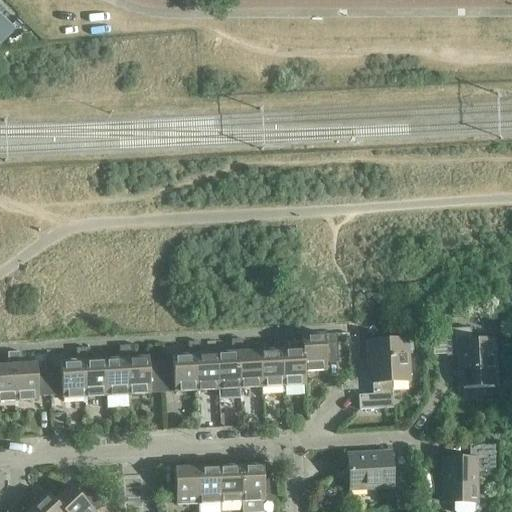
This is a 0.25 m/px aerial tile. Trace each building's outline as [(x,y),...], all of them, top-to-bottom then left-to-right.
[(0,14),(0,37),(11,25),(0,14)] [(462,387),(494,385),(491,339),(471,340),(470,328),(444,329),(446,356),(460,355),(462,387)] [(301,336),(301,349),(302,349),(303,372),(304,372),(326,370),(325,363),(337,362),(336,343),(336,334),(301,336)] [(413,339),(367,341),(369,383),(371,382),(372,394),(358,395),(358,410),(386,408),(384,382),(408,380),(406,340),(413,340),(413,339)] [(187,342),(188,355),(193,355),(195,391),(217,390),(215,354),(200,355),(199,342),(187,342)] [(305,385),(304,372),(303,372),(302,349),(301,349),(286,350),(285,344),(274,344),(274,351),(280,351),(282,386),(305,385)] [(125,359),(131,359),(130,345),(119,346),(119,359),(103,360),(105,396),(127,395),(125,359)] [(231,347),(231,353),(237,353),(239,389),(260,387),(258,351),(243,352),(242,346),(231,347)] [(75,349),(76,362),(82,362),(84,397),(105,396),(103,360),(88,361),(87,348),(75,349)] [(280,351),(274,351),(258,351),(260,387),(282,386),(280,351)] [(13,366),(19,365),(18,352),(7,352),(8,366),(0,366),(0,402),(15,401),(13,366)] [(237,353),(231,353),(215,354),(217,390),(218,399),(239,398),(239,389),(237,353)] [(193,355),(188,355),(171,356),(172,360),(159,361),(161,390),(173,389),(174,392),(195,391),(193,355)] [(147,358),(131,359),(125,359),(127,395),(149,394),(149,391),(161,390),(159,361),(148,362),(147,358)] [(82,362),(76,362),(59,363),(60,367),(47,367),(49,396),(62,395),(62,399),(84,397),(82,362)] [(36,364),(19,365),(13,366),(15,401),(38,400),(37,397),(49,396),(47,367),(36,368),(36,364)] [(494,459),(494,445),(469,445),(469,458),(443,458),(442,502),(476,502),(476,459),(494,459)] [(374,455),(348,456),(348,455),(347,455),(349,490),(392,488),(390,452),(374,453),(374,455)] [(239,466),(240,502),(241,502),(241,511),(262,511),(262,501),(275,500),(274,472),(262,473),(262,465),(239,466)] [(219,503),(240,502),(239,466),(217,467),(219,503)] [(197,504),(219,503),(217,467),(196,468),(197,504)] [(175,505),(197,504),(196,468),(174,469),(175,505)] [(70,486),(54,501),(53,502),(62,511),(94,511),(103,504),(84,483),(75,491),(70,486)] [(62,511),(53,502),(54,501),(47,494),(30,509),(32,511),(62,511)]
